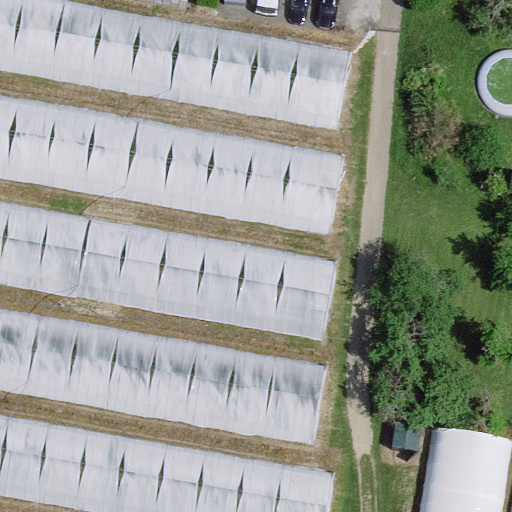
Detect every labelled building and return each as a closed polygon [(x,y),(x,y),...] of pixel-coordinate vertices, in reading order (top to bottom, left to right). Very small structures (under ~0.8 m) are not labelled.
[(303,114),(370,119),(374,53),(307,48),(303,114)] [(352,331),(358,261),(294,255),(289,325),(352,331)] [(351,377),(274,361),(260,424),(338,441),(351,377)] [(427,511),(508,511),(511,488),(511,432),(439,423),(427,511)] [(295,468),(286,511),(351,511),(357,479),(295,468)]
